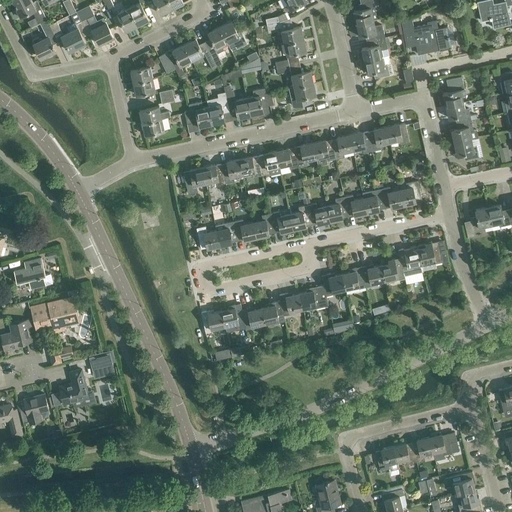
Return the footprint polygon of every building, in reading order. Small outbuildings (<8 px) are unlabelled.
[(39,23),(40,22),(47,19),(40,6),(35,8),(30,0),(12,0),(17,8),(10,12),(13,18),(20,15),(21,16),(32,10),(39,23)] [(75,11),(76,11),(70,0),(63,0),(63,1),(70,14),(75,11)] [(104,0),(108,8),(113,5),(110,0),(104,0)] [(154,0),(161,14),(172,8),(168,0),(154,0)] [(168,0),(172,8),(183,2),(182,0),(168,0)] [(306,1),(305,0),(285,0),(287,3),(283,5),(285,10),(289,8),(290,9),(306,1)] [(353,11),(356,23),(373,19),(377,18),(373,0),(360,0),(362,9),(353,11)] [(511,23),(507,5),(511,3),(511,0),(504,0),(505,1),(493,3),(492,0),(482,0),(477,1),(482,20),(491,18),(493,27),(511,23)] [(140,2),(129,7),(138,25),(148,20),(140,2)] [(126,31),(138,25),(129,7),(112,15),(115,22),(120,19),(126,31)] [(75,21),(80,18),(76,11),(75,11),(70,14),(71,17),(73,16),(75,21)] [(265,18),(267,24),(279,21),(278,15),(265,18)] [(284,42),(304,38),(301,26),(293,28),(291,17),(279,21),(267,24),(268,30),(281,26),(281,30),(284,42)] [(81,21),(88,34),(93,32),(99,43),(113,37),(106,22),(98,25),(96,20),(89,22),(87,18),(81,21)] [(57,41),(49,24),(47,19),(40,22),(47,37),(40,40),(38,36),(32,39),(41,57),(55,51),(53,46),(54,45),(53,44),(57,41)] [(369,40),(385,36),(382,23),(375,25),(373,19),(356,23),(359,36),(368,34),(369,40)] [(407,21),(401,22),(403,29),(405,37),(407,46),(416,44),(418,54),(428,51),(428,49),(439,47),(439,49),(439,50),(451,47),(449,38),(447,26),(438,28),(436,19),(428,21),(428,24),(414,27),(412,20),(407,21)] [(219,26),(227,42),(233,39),(237,47),(244,43),(245,40),(240,30),(237,31),(231,20),(219,26)] [(82,37),(88,34),(81,21),(75,24),(77,28),(63,35),(56,21),(49,24),(57,41),(58,41),(60,46),(65,43),(69,51),(85,42),(82,37)] [(211,38),(205,41),(217,65),(222,62),(220,58),(217,53),(223,49),(221,45),(227,42),(219,26),(208,32),(211,38)] [(385,36),(369,40),(370,46),(362,48),(364,60),(389,55),(385,36)] [(217,65),(205,41),(199,44),(195,38),(184,43),(192,60),(203,54),(203,53),(204,53),(211,67),(217,65)] [(304,38),(284,42),(287,55),(306,50),(304,38)] [(180,65),(192,60),(184,43),(172,49),(175,54),(170,57),(175,68),(179,75),(181,77),(185,75),(180,65)] [(170,70),(175,68),(170,57),(169,57),(167,52),(158,56),(166,72),(170,70)] [(389,55),(364,60),(367,73),(376,71),(377,77),(389,74),(387,63),(391,62),(389,55)] [(275,61),(276,67),(289,64),(288,58),(275,61)] [(247,62),(240,65),(240,66),(241,69),(242,72),(249,70),(247,62)] [(133,82),(153,78),(150,65),(130,70),(133,82)] [(406,82),(414,80),(411,67),(403,68),(406,82)] [(294,86),(313,82),(311,70),(291,74),(294,86)] [(503,92),(507,91),(511,90),(511,74),(511,71),(499,74),(503,92)] [(443,92),(446,105),(464,101),(462,94),(465,93),(461,75),(446,79),(448,86),(451,85),(452,90),(443,92)] [(153,78),(133,82),(136,94),(155,90),(153,78)] [(413,80),(403,83),(405,89),(414,87),(413,80)] [(313,82),(294,86),(296,99),(316,94),(313,82)] [(250,115),(251,115),(247,96),(246,96),(246,97),(235,99),(233,89),(231,89),(230,84),(224,85),(225,91),(226,91),(230,110),(229,110),(230,116),(237,114),(238,118),(239,117),(244,116),(246,117),(249,116),(250,115)] [(262,107),(268,106),(265,93),(264,87),(253,90),(254,95),(247,96),(251,115),(263,112),(263,113),(263,112),(262,107)] [(159,91),(160,97),(173,94),(172,88),(159,91)] [(208,106),(212,123),(224,121),(222,112),(229,110),(230,110),(226,91),(225,91),(217,93),(218,96),(207,99),(208,106)] [(265,93),(268,106),(274,104),(271,91),(265,93)] [(174,100),(173,94),(160,97),(162,102),(174,100)] [(199,126),(212,123),(208,106),(202,107),(201,100),(188,103),(190,110),(192,122),(198,121),(199,126)] [(464,101),(446,105),(449,118),(457,116),(459,122),(471,119),(468,107),(465,108),(464,101)] [(142,122),(162,118),(162,117),(170,116),(169,110),(160,112),(159,105),(139,110),(142,122)] [(192,122),(190,110),(184,111),(187,124),(192,122)] [(162,118),(142,122),(145,134),(164,130),(162,118)] [(451,129),(454,142),(472,138),(471,138),(478,136),(476,129),(473,130),(471,119),(459,122),(460,128),(451,129)] [(399,123),(386,126),(389,141),(399,139),(400,144),(409,142),(405,123),(399,124),(399,123)] [(380,143),(389,141),(386,126),(374,129),(368,131),(372,150),(381,148),(380,143)] [(363,152),(372,150),(368,131),(362,132),(362,131),(349,134),(353,150),(362,147),(363,152)] [(343,152),(353,150),(349,134),(337,137),(337,138),(331,139),(335,158),(344,156),(343,152)] [(472,138),(454,142),(457,155),(463,153),(466,153),(467,159),(479,156),(477,146),(477,145),(473,146),(472,138)] [(327,160),(335,158),(331,139),(325,140),(325,139),(312,142),(316,158),(326,155),(327,160)] [(316,158),(312,142),(300,145),(300,146),(294,147),(299,166),(307,164),(306,160),(316,158)] [(288,148),(276,150),(279,166),(289,164),(290,168),(299,166),(294,147),(289,148),(288,148)] [(264,154),(257,155),(261,175),(270,173),(270,174),(281,172),(279,166),(276,150),(263,153),(264,154)] [(253,176),(261,175),(257,155),(252,156),(239,159),(242,174),(252,172),(253,176)] [(399,156),(394,157),(396,164),(403,163),(401,156),(399,157),(399,156)] [(227,162),(221,163),(225,183),(234,181),(233,176),(242,174),(239,159),(227,161),(227,162)] [(422,160),(414,162),(416,169),(423,168),(422,160)] [(215,164),(202,167),(205,182),(215,180),(216,185),(225,183),(221,163),(215,165),(215,164)] [(196,184),(205,182),(202,167),(190,169),(190,170),(184,172),(189,193),(198,190),(196,184)] [(294,179),(296,187),(303,185),(301,178),(294,179)] [(400,189),(403,204),(416,201),(416,200),(422,199),(418,180),(406,182),(407,187),(400,189)] [(391,207),(403,204),(400,189),(390,191),(389,186),(380,188),(385,207),(391,206),(391,207)] [(363,197),(367,212),(379,209),(385,207),(380,188),(362,192),(363,197)] [(367,212),(363,197),(353,199),(352,194),(344,196),(348,216),(354,214),(354,215),(367,212)] [(308,196),(305,197),(311,224),(317,222),(317,223),(330,220),(326,205),(317,207),(316,202),(310,204),(308,196)] [(342,217),(348,216),(344,196),(335,198),(336,203),(326,205),(330,220),(342,218),(342,217)] [(290,213),(293,229),(306,226),(306,225),(311,224),(305,197),(303,197),(304,205),(298,206),(300,211),(290,213)] [(500,226),(511,224),(508,211),(502,212),(500,204),(488,206),(493,229),(500,228),(500,226)] [(493,229),(488,206),(475,209),(477,218),(471,219),(474,232),(485,229),(486,231),(493,229)] [(281,231),(293,229),(290,213),(281,216),(279,211),(270,213),(274,232),(281,230),(281,231)] [(263,219),(253,221),(256,237),(269,234),(269,233),(274,232),(270,213),(262,214),(263,219)] [(256,237),(253,221),(244,223),(243,219),(233,221),(238,240),(244,239),(256,237)] [(232,241),(238,240),(233,221),(216,225),(217,229),(216,229),(219,245),(232,242),(232,241)] [(219,245),(216,229),(207,232),(205,225),(196,227),(201,248),(207,247),(207,248),(219,245)] [(33,239),(31,229),(22,231),(24,241),(25,245),(26,251),(34,250),(32,243),(32,239),(33,239)] [(429,245),(418,248),(421,263),(435,260),(435,263),(448,260),(446,250),(440,252),(437,241),(429,243),(429,245)] [(421,263),(418,248),(407,250),(407,247),(398,249),(400,257),(404,275),(423,271),(421,263)] [(55,250),(47,252),(48,259),(57,257),(55,250)] [(14,270),(17,281),(28,278),(31,288),(46,285),(46,284),(53,283),(51,273),(46,274),(41,257),(28,260),(29,266),(14,270)] [(392,262),(381,264),(384,280),(397,277),(398,279),(404,278),(404,275),(400,257),(391,259),(392,262)] [(384,280),(381,264),(370,267),(369,264),(361,266),(365,286),(372,285),(371,283),(384,280)] [(359,288),(365,286),(361,266),(352,268),(353,270),(342,273),(345,288),(358,286),(359,288)] [(322,274),(324,284),(326,295),(333,293),(332,291),(345,288),(342,273),(331,275),(330,272),(322,274)] [(432,281),(426,283),(428,291),(437,289),(435,283),(432,281)] [(328,305),(326,295),(324,284),(310,287),(310,290),(299,293),(303,308),(316,305),(316,308),(328,305)] [(290,311),(303,308),(299,293),(288,295),(288,292),(279,294),(281,300),(284,315),(290,313),(290,311)] [(79,325),(72,297),(32,307),(36,327),(54,323),(56,330),(63,329),(62,325),(70,323),(71,327),(79,325)] [(273,305),(261,307),(265,323),(278,320),(278,322),(285,320),(284,315),(281,300),(272,302),(273,305)] [(239,329),(245,327),(241,309),(240,303),(232,305),(232,308),(221,310),(224,325),(237,323),(238,325),(239,329)] [(379,306),(372,308),(374,315),(381,313),(379,306)] [(241,309),(245,327),(246,329),(252,327),(252,326),(265,323),(261,307),(250,310),(250,307),(241,309)] [(211,328),(224,325),(221,310),(210,312),(210,310),(201,311),(205,332),(212,331),(211,328)] [(31,341),(26,319),(13,323),(15,331),(1,335),(4,350),(19,346),(19,344),(31,341)] [(336,322),(332,323),(333,327),(334,333),(341,331),(339,322),(338,322),(338,321),(338,322),(337,322),(336,322)] [(73,354),(71,344),(49,350),(52,364),(62,361),(61,357),(63,357),(64,361),(73,359),(72,355),(73,354)] [(238,345),(229,347),(231,355),(240,354),(238,346),(238,345)] [(92,369),(113,364),(110,351),(89,357),(92,369)] [(73,382),(59,386),(62,396),(64,403),(72,401),(89,397),(88,390),(87,387),(86,387),(81,368),(80,369),(70,371),(73,382)] [(503,409),(511,406),(511,385),(504,387),(504,388),(498,389),(503,409)] [(43,420),(40,411),(49,409),(44,393),(23,398),(26,408),(20,410),(23,422),(30,420),(30,423),(43,420)] [(22,433),(18,418),(16,409),(12,410),(11,403),(1,406),(2,407),(0,407),(0,425),(1,425),(0,421),(9,419),(13,435),(22,433)] [(502,428),(500,420),(494,422),(496,430),(502,428)] [(510,449),(511,448),(511,429),(503,431),(505,437),(507,437),(510,449)] [(441,433),(429,437),(433,452),(443,449),(444,454),(452,452),(456,451),(459,450),(457,441),(454,431),(442,434),(441,433)] [(423,454),(433,452),(429,437),(417,440),(411,442),(416,461),(424,459),(423,454)] [(406,442),(393,446),(397,461),(407,458),(408,463),(416,461),(411,442),(406,443),(406,442)] [(397,461),(393,446),(381,449),(375,451),(380,470),(390,467),(391,470),(399,468),(397,461)] [(426,469),(419,471),(420,478),(428,476),(426,469)] [(460,493),(475,489),(472,477),(474,477),(472,471),(445,477),(447,484),(453,482),(455,494),(460,493)] [(432,477),(426,479),(428,486),(434,484),(432,477)] [(317,511),(330,511),(334,511),(333,504),(340,502),(334,479),(328,481),(327,480),(326,480),(326,481),(316,484),(319,493),(321,505),(316,507),(317,511)] [(292,498),(292,497),(289,487),(241,500),(243,511),(266,511),(267,511),(282,511),(282,510),(281,510),(279,502),(292,498)] [(387,511),(402,507),(399,495),(404,494),(402,488),(381,493),(382,499),(384,499),(387,511)] [(478,501),(475,489),(460,493),(463,505),(458,506),(460,511),(481,506),(480,501),(478,501)] [(61,511),(82,511),(81,507),(89,505),(87,495),(61,501),(64,510),(61,510),(61,511)]
